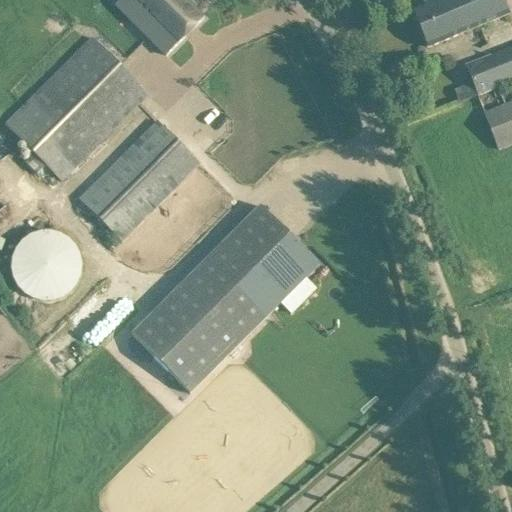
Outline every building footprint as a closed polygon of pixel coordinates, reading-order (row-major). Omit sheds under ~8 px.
[(186,0),(129,0),(142,12),(133,22),(167,56),(204,18),(186,0)] [(428,48),(446,41),(509,14),(502,0),(438,0),(412,12),(428,48)] [(93,39),(5,126),(34,155),(27,163),(38,174),(46,167),(61,182),(149,95),(93,39)] [(499,150),(511,145),(511,103),(506,106),(499,88),(511,82),(511,47),(466,66),(499,150)] [(79,200),(121,242),(200,164),(158,122),(79,200)] [(191,394),(319,266),(260,206),(131,335),(191,394)] [(50,233),(40,233),(30,237),(21,244),(15,253),(12,263),(12,274),(16,284),(22,293),(31,299),(41,302),(52,302),(63,299),(71,293),(77,285),(81,276),(81,266),(80,256),(75,247),(68,240),(59,235),(50,233)]
